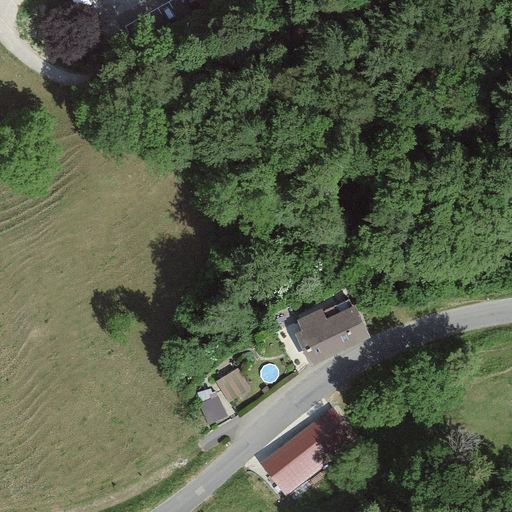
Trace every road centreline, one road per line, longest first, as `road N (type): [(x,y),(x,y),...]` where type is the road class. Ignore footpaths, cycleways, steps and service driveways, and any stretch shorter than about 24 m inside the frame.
road 1 (tertiary): [(170,511),(352,364),(413,334),(511,310)]
road 2 (track): [(382,0),(229,65),(168,79)]
road 3 (track): [(273,424),(234,425),(142,487),(74,511)]
